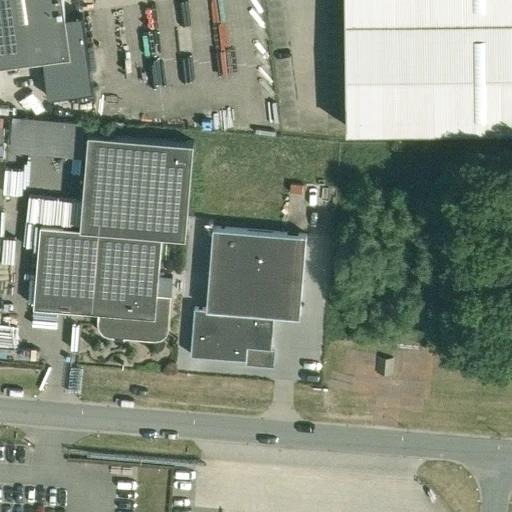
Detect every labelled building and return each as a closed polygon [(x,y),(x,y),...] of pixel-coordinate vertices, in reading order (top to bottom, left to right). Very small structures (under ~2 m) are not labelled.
[(0,0),(0,65),(40,60),(44,59),(49,96),(93,90),(82,14),(66,16),(63,0),(0,0)] [(511,0),(346,0),(348,118),(347,118),(347,127),(356,127),(511,126),(511,0)] [(158,293),(162,233),(186,235),(194,140),(89,131),(81,227),(41,223),(34,305),(99,310),(98,322),(99,328),(103,333),(109,335),(113,335),(113,337),(114,337),(115,334),(124,335),(124,338),(125,338),(125,336),(156,339),(162,338),(167,334),(169,328),(172,294),(158,293)] [(248,345),(272,347),(274,313),(300,316),(307,233),(213,225),(207,307),(195,306),(191,354),(247,358),(248,345)] [(395,359),(378,358),(377,374),(394,375),(395,359)]
